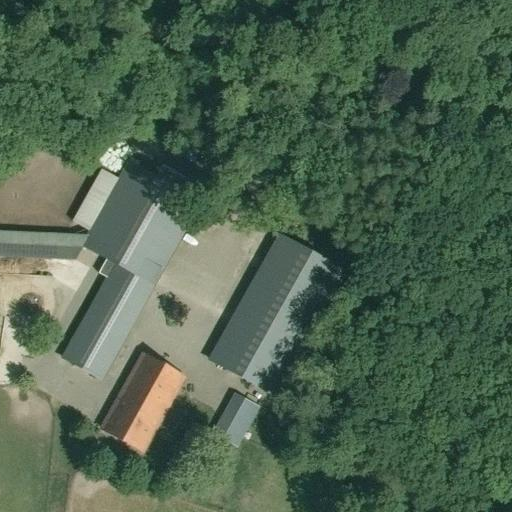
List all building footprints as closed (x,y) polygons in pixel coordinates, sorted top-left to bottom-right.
[(100,380),(198,203),(128,163),(82,247),(105,260),(98,274),(107,279),(63,359),(100,380)] [(0,231),(0,257),(78,258),(78,233),(0,231)] [(276,232),(208,354),(271,389),(339,267),(276,232)] [(141,452),(183,378),(143,355),(101,430),(141,452)] [(210,437),(239,447),(256,403),(227,392),(210,437)] [(291,409),(275,411),(277,425),(293,423),(291,409)]
